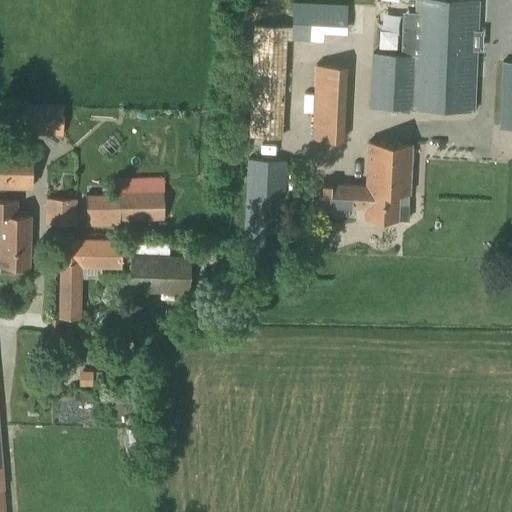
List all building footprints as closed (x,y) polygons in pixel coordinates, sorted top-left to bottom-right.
[(282,0),(282,32),(334,33),(334,0),(282,0)] [(473,0),(415,0),(412,55),(372,53),(370,107),(475,113),(480,0),(473,0)] [(350,33),(351,6),(336,6),(335,33),(350,33)] [(277,131),(279,17),(250,17),(249,130),(277,131)] [(369,23),(368,43),(387,44),(388,24),(369,23)] [(500,128),(511,128),(511,62),(501,62),(500,128)] [(347,66),(315,65),(312,140),(343,140),(347,66)] [(302,103),(303,79),(292,79),(291,102),(302,103)] [(18,98),(17,112),(31,112),(31,128),(55,129),(55,99),(18,98)] [(364,209),(364,219),(400,221),(400,204),(408,204),(411,144),(367,142),(365,184),(318,182),(317,207),(364,209)] [(0,149),(0,187),(32,188),(32,150),(0,149)] [(241,281),(282,283),(288,159),(247,158),(241,281)] [(119,179),(119,192),(86,192),(86,224),(119,224),(119,218),(164,218),(162,178),(119,179)] [(0,266),(31,266),(31,215),(17,215),(17,198),(0,197),(0,266)] [(45,198),(45,223),(75,225),(75,199),(45,198)] [(71,290),(71,279),(81,279),(81,267),(121,268),(121,239),(60,239),(59,317),(80,317),(80,290),(71,290)] [(192,256),(131,255),(129,293),(190,294),(192,256)] [(91,372),(81,372),(81,384),(91,384),(91,372)] [(103,381),(104,373),(96,373),(95,381),(103,381)]
